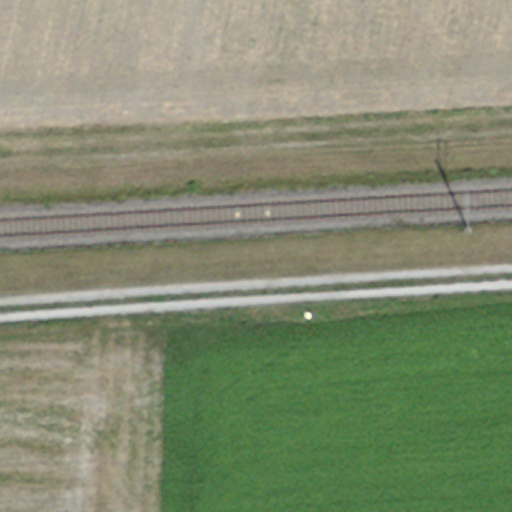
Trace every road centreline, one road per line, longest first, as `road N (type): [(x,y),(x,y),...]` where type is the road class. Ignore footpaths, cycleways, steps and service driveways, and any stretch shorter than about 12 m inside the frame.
road 1 (track): [(0,164),(511,129)]
road 2 (track): [(0,314),(511,286)]
